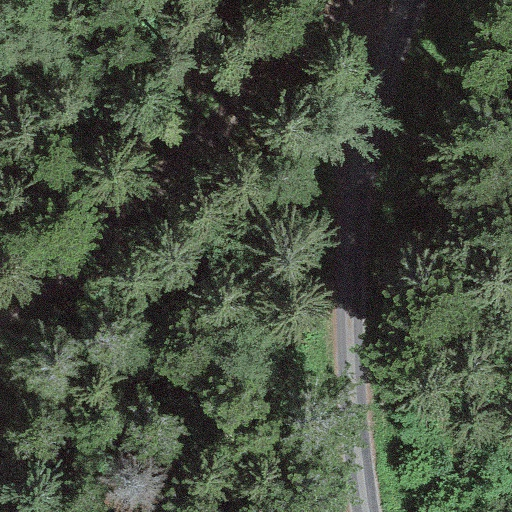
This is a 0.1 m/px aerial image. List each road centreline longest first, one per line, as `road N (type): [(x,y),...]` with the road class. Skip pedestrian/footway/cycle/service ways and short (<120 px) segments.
road 1 (unclassified): [(367,511),(350,325),(356,238),(373,129),(415,0)]
road 2 (track): [(0,325),(72,276),(316,40),(380,0)]
road 3 (track): [(364,498),(200,429),(0,375)]
